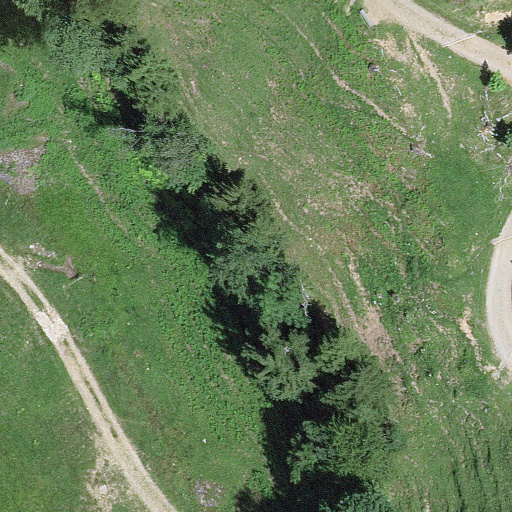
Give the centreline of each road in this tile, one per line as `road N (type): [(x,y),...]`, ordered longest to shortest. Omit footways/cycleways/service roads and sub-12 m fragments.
road 1 (track): [(172,511),(24,285),(0,261)]
road 2 (track): [(511,66),(423,26),(390,0)]
